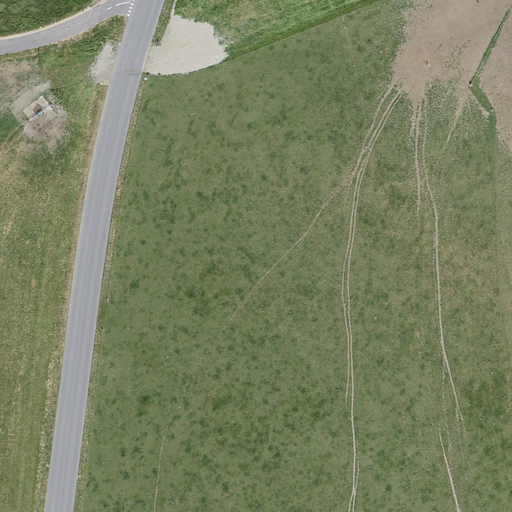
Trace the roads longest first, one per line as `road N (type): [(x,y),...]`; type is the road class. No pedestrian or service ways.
road 1 (tertiary): [(153,0),(98,216),(60,511)]
road 2 (unclassified): [(135,0),(54,40),(0,50)]
